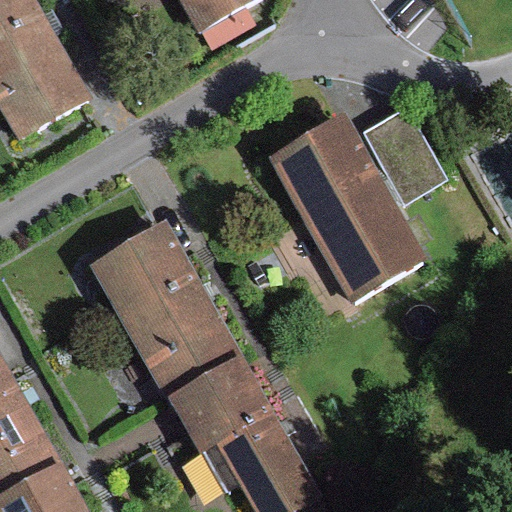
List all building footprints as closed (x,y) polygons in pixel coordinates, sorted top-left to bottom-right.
[(0,0),(0,108),(20,143),(93,102),(52,30),(35,0),(0,0)] [(176,0),(198,38),(265,0),(176,0)] [(408,110),(357,139),(346,118),(271,160),(353,307),(429,265),(399,211),(449,183),(408,110)] [(206,296),(167,227),(91,270),(200,460),(206,456),(229,498),(240,491),(251,511),(329,511),(285,434),(206,296)] [(88,511),(26,402),(0,357),(0,511),(88,511)]
